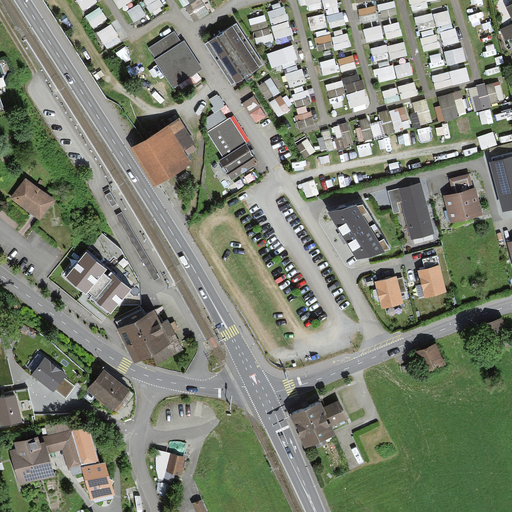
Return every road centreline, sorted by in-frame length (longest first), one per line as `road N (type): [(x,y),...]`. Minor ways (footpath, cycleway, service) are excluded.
road 1 (primary): [(260,390),(171,231),(23,0)]
road 2 (secondary): [(511,305),(301,385),(260,390)]
road 3 (residential): [(496,218),(484,168),(474,162),(305,213)]
road 4 (tertiary): [(157,378),(103,352),(0,273)]
road 5 (residential): [(157,511),(137,449),(157,378)]
road 6 (primary): [(313,511),(260,390)]
